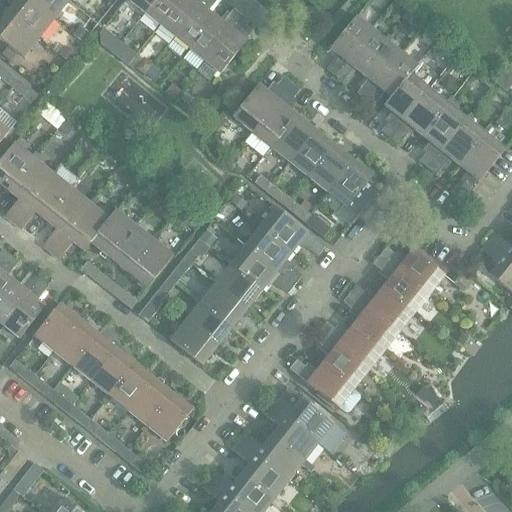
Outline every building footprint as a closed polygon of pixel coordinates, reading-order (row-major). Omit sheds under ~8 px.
[(39,40),(54,21),(27,0),(10,0),(15,4),(7,14),(39,40)] [(27,0),(54,21),(69,2),(65,0),(27,0)] [(130,0),(129,2),(145,15),(156,0),(130,0)] [(156,0),(145,15),(160,27),(180,0),(156,0)] [(180,0),(160,27),(175,39),(205,0),(180,0)] [(187,49),(189,51),(215,18),(208,13),(218,0),(205,0),(175,39),(167,49),(179,58),(187,49)] [(189,51),(204,63),(242,16),(234,10),(222,24),(215,18),(189,51)] [(23,59),(39,40),(7,14),(0,22),(0,40),(7,47),(17,55),(23,59)] [(250,22),(242,16),(204,63),(197,72),(209,82),(217,72),(220,75),(246,43),(238,36),(250,22)] [(326,71),(334,77),(371,31),(356,18),(330,50),(338,57),(326,71)] [(79,27),(72,36),(82,44),(89,35),(79,27)] [(384,41),(371,31),(334,77),(342,83),(353,69),(361,75),(386,43),(384,41)] [(389,44),(386,43),(361,75),(368,80),(357,95),(364,101),(401,55),(389,44)] [(444,52),(435,44),(425,56),(435,64),(444,53),(444,52)] [(7,47),(1,55),(11,63),(17,55),(7,47)] [(67,47),(59,56),(68,65),(77,56),(67,47)] [(127,49),(118,60),(127,68),(128,67),(136,57),(127,49)] [(417,67),(401,55),(364,101),(372,107),(384,93),(390,99),(391,99),(410,75),(410,76),(417,67)] [(144,58),(135,69),(144,77),(153,65),(144,58)] [(154,66),(146,76),(153,82),(161,71),(154,65),(154,66)] [(0,79),(12,89),(18,81),(0,66),(0,79)] [(429,91),(410,76),(410,75),(391,99),(390,99),(384,107),(395,116),(381,133),(389,140),(429,91)] [(232,119),(252,134),(291,85),(283,78),(269,95),(258,86),(232,119)] [(38,96),(18,81),(12,89),(31,104),(38,96)] [(172,84),(164,94),(174,102),(181,92),(172,84)] [(300,91),(291,85),(252,134),(271,149),(296,117),(286,109),(300,91)] [(445,103),(429,91),(389,140),(398,147),(412,129),(422,138),(448,105),(445,103)] [(185,92),(179,100),(190,108),(196,100),(185,92)] [(451,96),(445,103),(448,105),(453,98),(451,96)] [(450,107),(448,105),(422,138),(432,146),(419,163),(427,170),(467,120),(450,107)] [(315,132),(296,117),(271,149),(289,164),(315,132)] [(66,119),(58,129),(67,137),(76,127),(66,119)] [(483,133),(467,120),(427,170),(435,176),(449,159),(459,167),(485,135),(483,133)] [(0,143),(9,133),(0,125),(0,143)] [(490,125),(483,133),(485,135),(492,127),(490,125)] [(492,127),(485,135),(488,137),(495,129),(492,127)] [(334,147),(315,132),(289,164),(305,177),(308,179),(334,147)] [(488,137),(485,135),(459,167),(470,176),(456,193),(465,200),(505,151),(488,137)] [(0,186),(8,192),(34,160),(14,145),(0,162),(0,186)] [(353,162),(334,147),(308,179),(310,181),(327,194),(353,162)] [(52,175),(34,160),(8,192),(18,201),(5,218),(13,225),(52,175)] [(343,207),(336,216),(349,227),(377,192),(367,184),(372,177),(353,162),(327,194),(343,207)] [(71,190),(52,175),(13,225),(21,231),(35,214),(46,222),(71,190)] [(255,183),(266,193),(273,185),(261,175),(255,183)] [(292,200),(273,185),(266,193),(285,208),(292,200)] [(90,205),(71,190),(46,222),(56,231),(42,248),(51,255),(90,205)] [(236,195),(230,203),(241,212),(247,204),(236,195)] [(310,215),(292,200),(285,208),(293,213),(304,223),(310,215)] [(109,220),(90,205),(51,255),(59,261),(73,244),(84,253),(91,244),(90,244),(109,220)] [(275,209),(260,229),(292,254),(300,244),(317,258),(325,248),(275,209)] [(115,212),(109,220),(90,244),(91,244),(109,259),(135,227),(115,212)] [(311,214),(310,215),(304,223),(323,238),(330,229),(311,214)] [(255,220),(253,223),(260,229),(262,226),(255,220)] [(154,242),(135,227),(109,259),(128,274),(154,242)] [(284,265),(292,254),(260,229),(245,247),(294,287),(301,278),(284,265)] [(206,232),(198,242),(209,250),(217,240),(207,231),(206,232)] [(511,263),(511,247),(511,249),(494,235),(487,243),(511,263)] [(173,258),(154,242),(128,274),(147,290),(173,258)] [(511,295),(511,263),(487,243),(481,252),(498,266),(489,277),(511,295)] [(288,295),(294,287),(245,247),(230,266),(262,292),(271,281),(288,295)] [(200,254),(193,249),(184,260),(191,266),(200,254)] [(386,249),(380,257),(429,297),(444,277),(412,251),(404,262),(386,249)] [(0,270),(11,257),(3,251),(0,254),(0,270)] [(18,263),(11,257),(0,270),(0,301),(14,283),(7,278),(18,263)] [(414,315),(415,314),(429,297),(380,257),(373,266),(390,279),(382,290),(414,315)] [(176,285),(191,266),(184,260),(169,279),(176,285)] [(80,271),(92,280),(99,273),(87,263),(80,271)] [(247,310),(262,292),(230,266),(215,285),(247,310)] [(92,280),(111,295),(117,287),(99,273),(92,280)] [(463,274),(454,285),(464,293),(473,282),(463,274)] [(21,289),(14,283),(0,301),(0,324),(4,328),(41,281),(33,275),(21,289)] [(161,303),(176,285),(169,279),(154,297),(161,303)] [(48,287),(41,281),(4,328),(19,340),(45,308),(37,301),(48,287)] [(232,329),(247,310),(215,285),(202,301),(200,303),(232,329)] [(421,318),(415,314),(414,315),(382,290),(374,300),(356,286),(350,295),(399,334),(411,319),(417,323),(421,318)] [(137,303),(117,287),(111,295),(131,311),(137,303)] [(360,317),(352,327),(384,353),(386,351),(399,334),(350,295),(343,303),(360,317)] [(163,304),(161,303),(154,297),(138,317),(147,324),(163,304)] [(217,348),(232,329),(200,303),(198,306),(185,322),(217,348)] [(34,338),(53,353),(79,321),(60,305),(34,338)] [(53,353),(72,368),(98,336),(79,321),(53,353)] [(202,367),(217,348),(185,322),(169,342),(202,367)] [(327,324),(320,332),(369,372),(382,356),(387,361),(392,355),(386,351),(384,353),(352,327),(344,337),(327,324)] [(330,354),(322,365),(354,390),(357,387),(369,372),(320,332),(313,341),(330,354)] [(72,368),(91,383),(117,351),(98,336),(72,368)] [(135,366),(117,351),(91,383),(109,398),(105,402),(106,403),(135,366)] [(363,391),(357,387),(354,390),(322,365),(314,375),(297,361),(289,370),(344,414),(349,413),(359,400),(360,395),(363,391)] [(9,369),(28,385),(34,377),(15,362),(9,369)] [(154,381),(135,366),(106,403),(109,406),(113,401),(128,413),(154,381)] [(28,385),(47,400),(53,392),(34,377),(28,385)] [(173,396),(154,381),(128,413),(147,428),(173,396)] [(284,386),(268,406),(318,445),(331,456),(347,436),(284,386)] [(47,400),(66,414),(72,407),(53,392),(47,400)] [(192,411),(173,396),(147,428),(167,443),(192,411)] [(305,462),(318,445),(268,406),(262,414),(279,428),(271,438),(303,464),(305,462)] [(66,414),(84,429),(91,421),(72,407),(66,414)] [(84,429),(103,444),(110,436),(91,421),(84,429)] [(301,466),(303,464),(271,438),(263,449),(245,435),(239,443),(288,483),(301,466)] [(103,444),(122,459),(128,451),(110,436),(103,444)] [(249,465),(241,476),(281,508),(284,504),(276,498),(288,483),(239,443),(232,452),(249,465)] [(147,466),(128,451),(122,459),(141,474),(147,466)] [(0,480),(7,486),(27,460),(18,453),(0,475),(0,480)] [(305,462),(303,464),(312,471),(314,469),(305,462)] [(22,498),(43,472),(34,464),(13,491),(22,498)] [(303,464),(301,466),(310,474),(312,471),(303,464)] [(216,473),(209,481),(247,511),(265,511),(271,504),(279,510),(281,508),(241,476),(233,486),(216,473)] [(247,511),(209,481),(202,489),(219,503),(212,511),(247,511)] [(12,491),(0,506),(0,511),(6,511),(19,497),(12,491)] [(91,511),(68,493),(53,511),(91,511)]
